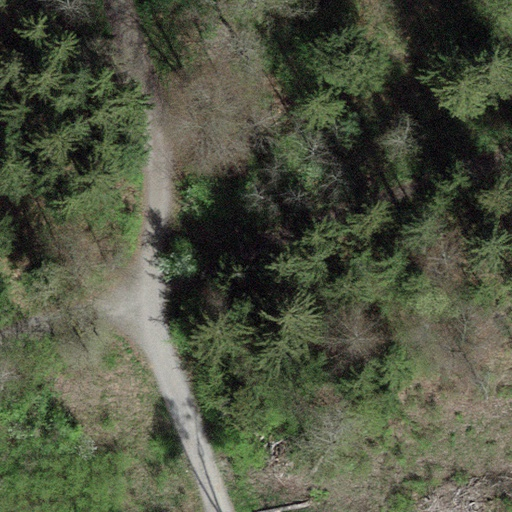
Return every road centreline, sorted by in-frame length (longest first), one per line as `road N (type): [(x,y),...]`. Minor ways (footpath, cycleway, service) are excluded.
road 1 (track): [(109,0),(156,154),(150,277),(215,511)]
road 2 (track): [(0,334),(150,277)]
